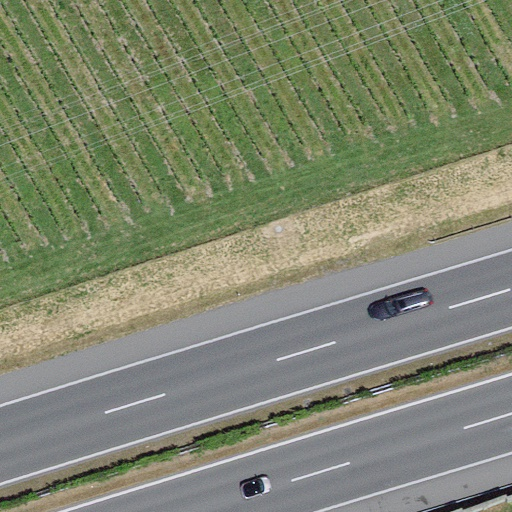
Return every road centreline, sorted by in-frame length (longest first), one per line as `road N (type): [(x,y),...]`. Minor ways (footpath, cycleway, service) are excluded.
road 1 (motorway): [(511,291),(0,446)]
road 2 (motorway): [(191,511),(511,415)]
